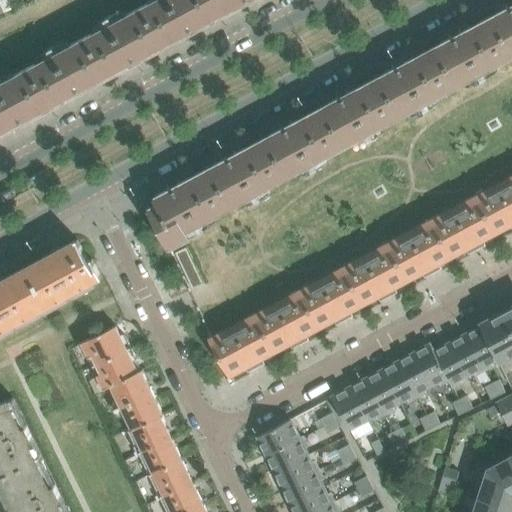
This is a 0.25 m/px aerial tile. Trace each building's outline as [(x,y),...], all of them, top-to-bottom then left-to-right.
[(6,0),(0,0),(0,15),(11,10),(6,0)] [(221,15),(213,0),(154,0),(143,6),(164,45),(221,15)] [(249,0),(213,0),(221,15),(249,0)] [(511,5),(484,21),(506,61),(511,57),(511,5)] [(164,45),(143,6),(87,36),(108,76),(164,45)] [(506,61),(484,21),(428,51),(449,91),(506,61)] [(108,76),(87,36),(30,67),(52,106),(108,76)] [(449,91),(428,51),(371,82),(375,88),(393,121),(449,91)] [(0,133),(52,106),(30,67),(0,82),(0,133)] [(393,121),(375,88),(371,82),(315,112),(336,151),(393,121)] [(336,151),(315,112),(259,142),(280,181),(336,151)] [(280,181),(259,142),(202,172),(223,211),(280,181)] [(223,211),(202,172),(154,198),(158,205),(148,210),(169,248),(190,237),(186,231),(223,211)] [(511,223),(511,177),(476,196),(495,232),(511,223)] [(495,232),(476,196),(432,220),(451,256),(495,232)] [(451,256),(432,220),(388,244),(407,279),(451,256)] [(48,306),(102,277),(92,259),(89,261),(77,240),(27,267),(48,306)] [(407,279),(388,244),(344,267),(363,303),(407,279)] [(0,331),(45,307),(48,306),(27,267),(0,281),(0,331)] [(363,303),(344,267),(299,291),(319,327),(363,303)] [(319,327),(299,291),(256,315),(275,350),(319,327)] [(511,305),(504,310),(487,319),(484,321),(484,322),(481,324),(482,326),(499,361),(506,358),(511,354),(511,305)] [(275,350),(256,315),(211,339),(230,374),(275,350)] [(98,364),(131,348),(124,334),(120,335),(116,326),(77,344),(79,347),(83,345),(88,355),(93,353),(98,364)] [(495,364),(499,361),(482,326),(466,334),(485,371),(496,365),(495,364)] [(485,371),(466,334),(450,343),(468,376),(475,372),(477,375),(485,371)] [(468,376),(450,343),(434,351),(450,381),(454,388),(463,383),(461,380),(468,376)] [(450,381),(434,351),(430,344),(414,353),(433,387),(440,382),(442,386),(450,381)] [(138,372),(134,364),(137,362),(131,348),(98,364),(102,373),(98,375),(103,385),(98,387),(99,390),(110,385),(138,372)] [(433,387),(414,353),(399,361),(415,393),(418,399),(428,394),(426,391),(433,387)] [(415,393),(399,361),(383,369),(395,393),(401,405),(408,401),(410,404),(418,399),(415,393)] [(401,405),(395,393),(383,369),(367,378),(374,393),(386,417),(395,412),(394,408),(401,405)] [(163,415),(154,397),(141,370),(138,372),(110,385),(114,393),(121,407),(114,410),(115,413),(122,410),(132,430),(161,416),(163,415)] [(386,417),(374,393),(367,378),(351,387),(354,393),(369,421),(376,417),(377,421),(386,417)] [(505,393),(499,381),(492,384),(498,397),(505,393)] [(498,397),(492,384),(485,387),(491,400),(498,397)] [(369,421),(354,393),(351,387),(330,398),(348,431),(369,421)] [(511,395),(496,403),(500,411),(509,406),(511,404),(511,395)] [(473,409),(467,396),(459,400),(465,413),(473,409)] [(23,427),(11,402),(9,399),(0,402),(0,476),(37,458),(29,440),(33,439),(26,426),(23,427)] [(465,413),(459,400),(452,403),(458,416),(465,413)] [(511,411),(509,406),(500,411),(504,418),(507,425),(511,422),(511,411)] [(440,425),(434,412),(427,416),(433,428),(440,425)] [(336,420),(332,413),(320,420),(323,427),(336,420)] [(161,416),(132,430),(127,433),(137,452),(133,454),(135,457),(171,438),(161,416)] [(433,428),(427,416),(420,419),(426,432),(433,428)] [(300,439),(290,419),(258,437),(267,455),(300,439)] [(339,427),(336,420),(323,427),(327,434),(339,427)] [(408,441),(402,428),(395,432),(401,444),(408,441)] [(401,444),(395,432),(387,435),(394,448),(401,444)] [(308,456),(304,448),(308,446),(304,437),(300,439),(267,455),(275,471),(308,456)] [(182,461),(171,438),(135,457),(136,459),(139,457),(149,477),(182,461)] [(385,453),(378,440),(371,444),(377,456),(385,453)] [(353,452),(349,445),(337,452),(340,459),(353,452)] [(356,459),(353,452),(340,459),(344,465),(356,459)] [(282,487),(319,469),(315,460),(311,462),(308,456),(275,471),(282,487)] [(51,486),(39,461),(37,458),(0,476),(0,481),(14,511),(63,511),(58,499),(61,497),(55,485),(55,484),(51,486)] [(511,463),(509,459),(487,470),(483,481),(488,482),(484,497),(511,505),(511,463)] [(192,482),(187,471),(182,461),(149,477),(158,495),(154,497),(156,499),(192,482)] [(446,467),(443,475),(457,480),(459,471),(446,467)] [(323,487),(320,481),(324,478),(319,469),(282,487),(290,503),(323,487)] [(454,488),(457,480),(443,475),(441,484),(454,488)] [(370,484),(366,477),(354,483),(358,490),(370,484)] [(186,511),(203,504),(192,482),(156,499),(157,502),(160,500),(166,511),(186,511)] [(374,491),(370,485),(370,484),(358,490),(361,497),(374,491)] [(451,496),(454,488),(441,484),(438,492),(451,496)] [(294,511),(312,511),(335,501),(330,491),(326,494),(323,487),(290,503),(294,511)] [(511,511),(511,505),(484,497),(478,511),(476,511),(474,511),(473,511),(511,511)] [(334,511),(338,509),(335,501),(312,511),(334,511)]
